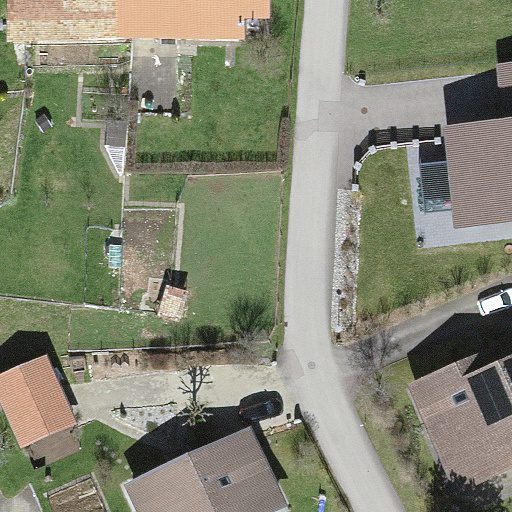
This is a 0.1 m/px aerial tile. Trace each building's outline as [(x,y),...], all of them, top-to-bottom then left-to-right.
[(256,0),(6,0),(7,51),(257,47),(256,0)] [(511,66),(502,67),(507,125),(511,124),(511,66)] [(511,124),(507,125),(449,130),(457,224),(511,218),(511,124)] [(511,361),(406,400),(439,489),(511,462),(511,361)] [(274,511),(245,441),(119,494),(126,511),(274,511)]
